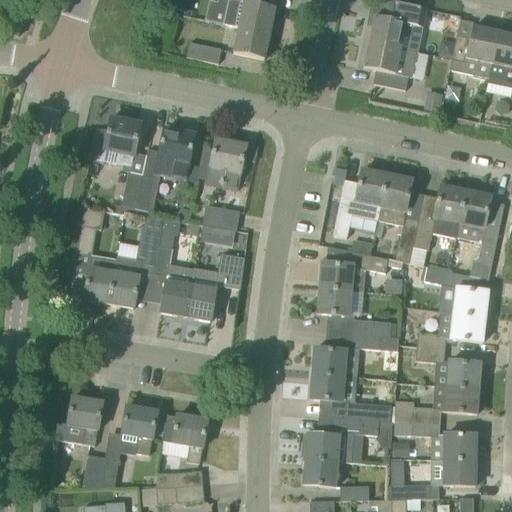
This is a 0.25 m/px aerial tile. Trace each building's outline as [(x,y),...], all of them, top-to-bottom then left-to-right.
[(223,27),(238,30),(269,37),(275,10),(263,8),(264,0),(228,0),(226,14),(223,27)] [(372,29),(369,45),(416,55),(420,35),(424,16),(425,12),(390,4),(389,8),(389,9),(386,21),(374,19),(372,29)] [(269,37),(238,30),(233,56),(264,62),(269,37)] [(449,73),(488,81),(497,35),(472,30),(469,41),(456,38),(449,73)] [(511,91),(511,38),(497,35),(488,81),(487,86),(511,91)] [(221,52),(189,45),(186,60),(218,67),(221,52)] [(416,55),(369,45),(363,71),(375,73),(372,87),(405,94),(408,80),(411,81),(415,61),(414,61),(416,55)] [(427,94),(423,112),(439,115),(442,97),(427,94)] [(495,105),(494,113),(499,118),(507,116),(509,107),(503,102),(495,105)] [(134,211),(135,211),(146,158),(134,155),(140,126),(110,120),(108,133),(96,131),(89,162),(104,165),(104,164),(116,166),(115,168),(131,171),(130,175),(128,175),(121,209),(116,207),(114,216),(123,217),(124,215),(133,217),(134,211)] [(186,183),(195,185),(196,185),(196,181),(199,169),(188,166),(195,138),(164,131),(159,154),(147,152),(146,158),(135,211),(148,214),(151,215),(155,192),(158,179),(186,185),(186,183)] [(214,146),(207,183),(206,186),(237,192),(243,162),(246,149),(215,142),(214,146)] [(333,170),(332,178),(334,178),(333,186),(343,188),(344,183),(346,173),(333,170)] [(344,183),(333,238),(346,241),(351,219),(376,224),(385,178),(361,173),(358,186),(344,183)] [(409,266),(412,249),(423,198),(409,195),(411,183),(385,178),(376,224),(403,229),(396,263),(402,265),(409,266)] [(432,236),(455,241),(464,194),(440,189),(438,201),(423,198),(412,249),(428,253),(432,236)] [(464,194),(455,241),(456,241),(456,240),(482,245),(478,264),(473,263),(470,278),(470,279),(481,281),(488,283),(504,207),(489,204),(490,200),(464,194)] [(216,230),(236,234),(239,215),(220,211),(206,209),(204,229),(214,230),(216,230)] [(95,232),(95,231),(102,232),(105,214),(84,210),(81,229),(77,256),(91,259),(95,232)] [(143,219),(141,230),(159,233),(161,222),(147,220),(143,219)] [(177,237),(178,237),(180,225),(179,225),(162,223),(161,222),(159,233),(158,237),(173,239),(177,237)] [(211,245),(214,230),(204,229),(201,244),(211,245)] [(116,260),(116,263),(115,265),(108,307),(134,311),(135,303),(139,279),(140,275),(152,277),(156,249),(158,237),(159,233),(141,230),(138,248),(136,263),(116,260)] [(192,274),(168,269),(171,252),(156,249),(152,277),(166,280),(165,284),(161,307),(160,316),(185,320),(192,274)] [(425,269),(428,253),(412,249),(409,266),(425,269)] [(345,253),(344,267),(325,266),(321,265),(319,292),(352,294),(364,295),(366,272),(383,276),(385,276),(386,269),(388,262),(370,258),(345,253)] [(192,274),(185,320),(210,325),(216,289),(238,293),(244,261),(220,257),(217,275),(193,271),(192,274)] [(115,265),(116,263),(102,260),(100,273),(89,271),(88,277),(83,303),(108,307),(115,265)] [(470,279),(470,278),(469,278),(455,275),(454,276),(426,271),(424,284),(441,288),(452,290),(454,291),(478,294),(481,281),(470,279)] [(488,295),(478,294),(454,291),(453,306),(441,305),(440,315),(485,320),(488,295)] [(317,316),(350,319),(352,294),(319,292),(317,316)] [(416,350),(444,352),(445,341),(482,345),(485,320),(440,315),(437,338),(417,336),(416,350)] [(353,323),(352,337),(389,340),(390,326),(353,323)] [(312,377),(344,379),(356,380),(358,352),(397,354),(398,341),(389,340),(352,337),(351,354),(346,354),(314,351),(312,377)] [(415,364),(435,366),(444,367),(444,363),(444,352),(416,350),(415,364)] [(444,389),(478,392),(480,366),(446,364),(444,389)] [(344,379),(312,377),(310,402),(342,404),(344,379)] [(443,412),(441,412),(432,411),(413,411),(413,405),(394,404),(394,409),(393,424),(440,426),(441,414),(476,417),(478,392),(444,389),(443,412)] [(55,443),(93,449),(96,433),(97,433),(102,405),(71,400),(67,427),(56,425),(55,443)] [(346,406),(345,422),(389,426),(389,425),(390,409),(346,406)] [(126,409),(121,437),(139,440),(136,456),(148,458),(151,443),(152,443),(157,414),(126,409)] [(176,418),(176,420),(167,418),(162,444),(189,449),(187,464),(199,467),(207,423),(176,418)] [(306,452),(305,462),(337,465),(351,466),(353,437),(391,440),(392,426),(389,425),(389,426),(345,422),(318,419),(316,437),(307,437),(307,438),(303,438),(302,451),(306,452)] [(430,439),(430,463),(430,464),(443,464),(443,463),(475,463),(476,438),(440,437),(440,426),(393,424),(392,438),(400,438),(430,439)] [(408,445),(392,445),(392,460),(408,460),(408,445)] [(389,467),(389,458),(384,458),(380,460),(379,467),(389,467)] [(82,491),(100,490),(104,462),(88,459),(82,491)] [(104,462),(100,490),(114,490),(118,464),(104,462)] [(335,490),(337,465),(305,462),(303,487),(335,490)] [(443,463),(443,464),(443,488),(475,489),(475,463),(443,463)] [(156,491),(176,490),(202,488),(201,474),(172,476),(158,476),(156,491)] [(203,503),(202,488),(176,490),(156,491),(157,507),(203,503)] [(389,503),(391,502),(407,502),(439,502),(439,488),(404,488),(390,489),(388,489),(389,503)] [(340,490),(340,504),(368,503),(368,490),(340,490)] [(157,507),(156,491),(138,492),(140,509),(157,507)] [(473,511),(473,501),(459,501),(459,511),(473,511)] [(391,511),(391,502),(389,503),(371,504),(371,509),(377,509),(377,511),(391,511)] [(406,511),(407,502),(391,502),(391,511),(406,511)]
